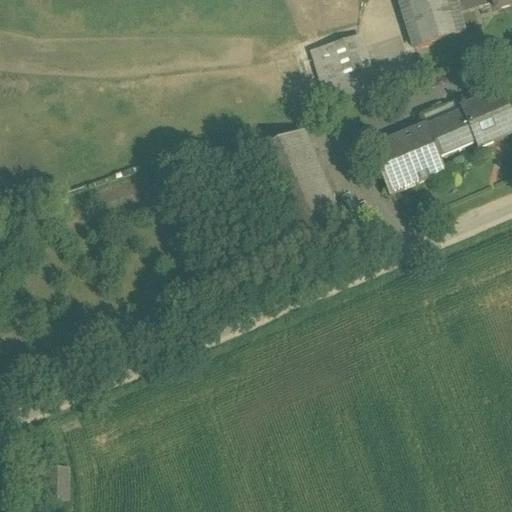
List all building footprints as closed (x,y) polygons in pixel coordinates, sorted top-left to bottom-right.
[(400,0),(417,53),(466,38),(453,0),(400,0)] [(511,0),(453,0),(455,4),(468,0),(494,0),(498,13),(511,8),(511,0)] [(364,38),(312,55),(329,106),(381,89),(364,38)] [(511,117),(503,97),(464,114),(466,117),(429,133),(442,162),(478,147),(480,152),(497,145),(496,140),(511,133),(511,117)] [(352,108),(340,114),(344,125),(357,119),(352,108)] [(428,129),(371,153),(391,200),(448,176),(442,162),(429,133),(428,129)] [(304,137),(258,157),(279,206),(273,209),(292,253),(344,231),(304,137)] [(60,502),(70,502),(71,471),(61,470),(60,502)]
